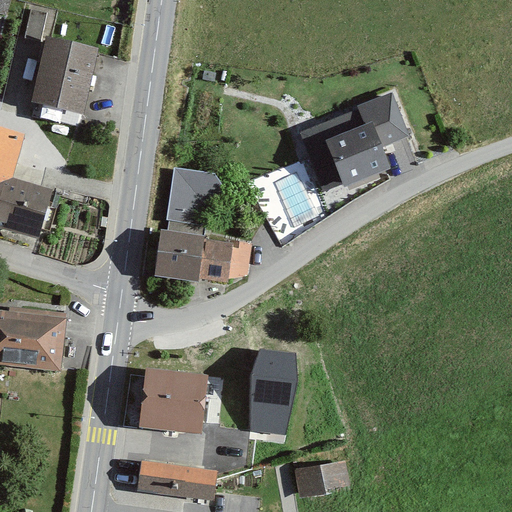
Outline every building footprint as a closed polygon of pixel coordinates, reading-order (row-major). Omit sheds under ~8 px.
[(30,9),(25,37),(41,41),(47,13),(30,9)] [(100,49),(46,36),(31,103),(85,115),(100,49)] [(366,123),(325,138),(344,185),(391,167),(383,147),(411,136),(393,90),(359,103),(366,123)] [(19,141),(0,135),(0,236),(35,247),(52,190),(8,177),(19,141)] [(211,173),(171,168),(166,219),(215,225),(219,185),(211,173)] [(249,244),(156,231),(150,278),(220,287),(245,275),(249,244)] [(63,318),(0,310),(0,367),(56,374),(63,318)] [(295,354),(260,350),(252,377),(251,430),(286,433),(297,381),(295,354)] [(205,376),(148,370),(142,423),(199,430),(205,376)] [(215,478),(216,472),(144,461),(140,488),(212,498),(215,478)] [(344,463),(298,470),(301,491),(347,484),(344,463)]
